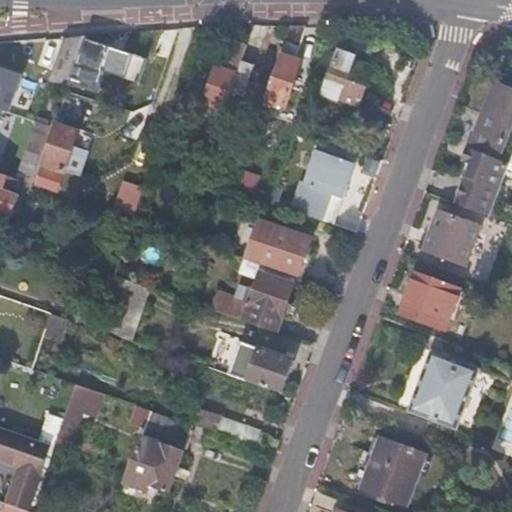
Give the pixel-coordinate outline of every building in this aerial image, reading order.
[(304,25),(289,25),(262,104),(273,108),(276,102),(285,106),(300,59),(293,57),(304,25)] [(88,33),(66,35),(56,66),(75,72),(86,38),(88,33)] [(66,35),(48,37),(35,81),(49,85),(56,66),(66,35)] [(86,38),(75,72),(61,113),(66,115),(70,105),(74,107),(76,103),(85,106),(91,87),(96,88),(110,45),(86,38)] [(242,59),(247,44),(238,41),(232,59),(227,58),(224,68),(217,66),(206,102),(207,102),(226,108),(232,89),(242,59)] [(360,101),(374,62),(355,54),(356,51),(340,45),(323,93),(337,98),(339,94),(360,101)] [(254,63),(242,59),(232,89),(244,92),(254,63)] [(0,108),(7,111),(21,73),(0,64),(0,108)] [(489,215),(508,163),(498,159),(511,123),(511,84),(499,78),(474,144),(469,142),(464,155),(477,160),(461,203),(479,211),(489,215)] [(201,122),(219,128),(226,108),(207,102),(201,122)] [(46,165),(44,164),(36,186),(60,194),(80,133),(59,126),(46,165)] [(0,174),(9,177),(18,180),(28,150),(29,147),(3,138),(0,144),(0,174)] [(46,156),(28,150),(18,180),(36,186),(44,164),(46,156)] [(337,207),(352,165),(317,152),(302,195),(337,207)] [(511,160),(491,215),(502,220),(511,203),(511,160)] [(241,168),(234,189),(239,191),(273,203),(274,200),(278,187),(280,182),(241,168)] [(0,174),(0,213),(11,218),(19,196),(5,191),(9,177),(0,174)] [(289,191),(278,187),(274,200),(284,204),(289,191)] [(469,263),(483,227),(442,212),(427,247),(469,263)] [(134,224),(117,276),(125,279),(151,288),(183,298),(278,331),(294,283),(293,283),(295,275),(262,263),(253,289),(249,287),(244,300),(212,289),(214,283),(162,264),(159,274),(144,269),(157,227),(136,220),(134,224)] [(262,263),(295,275),(308,236),(262,221),(248,258),(262,263)] [(185,236),(161,228),(158,239),(180,248),(185,236)] [(462,305),(467,292),(418,273),(403,311),(447,328),(457,303),(462,305)] [(151,288),(125,279),(107,332),(131,340),(151,288)] [(229,373),(281,390),(292,357),(283,354),(286,347),(263,340),(259,346),(241,339),(229,373)] [(67,346),(57,377),(77,384),(77,385),(90,389),(102,393),(112,362),(67,346)] [(480,373),(425,352),(404,407),(459,429),(480,373)] [(77,385),(56,445),(69,449),(81,417),(86,401),(90,389),(77,385)] [(90,389),(86,401),(98,405),(102,393),(90,389)] [(213,431),(216,432),(217,429),(255,443),(259,428),(193,407),(188,423),(189,423),(213,431)] [(167,490),(189,423),(188,423),(148,409),(124,485),(145,490),(147,485),(167,490)] [(399,504),(418,453),(376,433),(355,486),(399,504)] [(2,502),(5,503),(25,510),(46,449),(28,442),(12,486),(9,485),(2,502)] [(2,511),(30,511),(25,510),(5,503),(2,511)]
